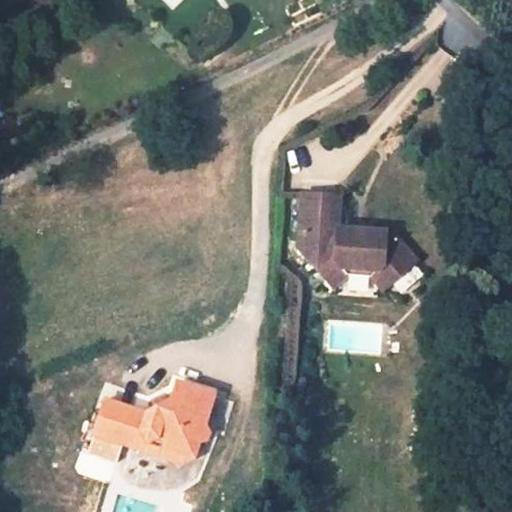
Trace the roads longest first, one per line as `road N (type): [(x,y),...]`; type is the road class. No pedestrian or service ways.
road 1 (residential): [(381,0),(332,33),(9,183)]
road 2 (track): [(441,9),(267,142),(246,329)]
